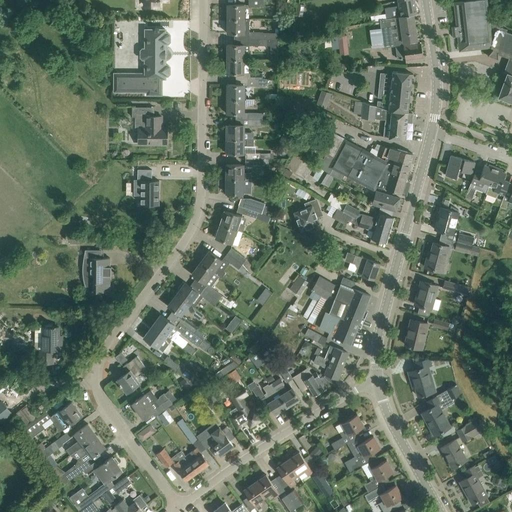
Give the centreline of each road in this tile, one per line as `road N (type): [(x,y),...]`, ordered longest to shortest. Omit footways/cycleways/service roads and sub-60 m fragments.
road 1 (residential): [(179,507),(95,384),(100,356),(198,215),(204,0)]
road 2 (tertiary): [(376,381),(381,321),(430,132)]
road 3 (residential): [(179,507),(274,439),(376,381)]
road 4 (tertiary): [(440,511),(376,381)]
road 5 (tertiary): [(430,132),(435,78),(425,0)]
